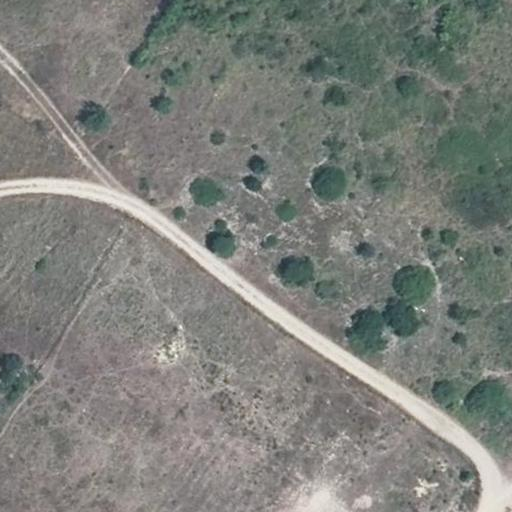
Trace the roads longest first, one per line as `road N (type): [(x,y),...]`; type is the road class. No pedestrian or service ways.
road 1 (track): [(495,506),(473,443),(148,217),(66,183),(0,189)]
road 2 (track): [(0,51),(148,217)]
